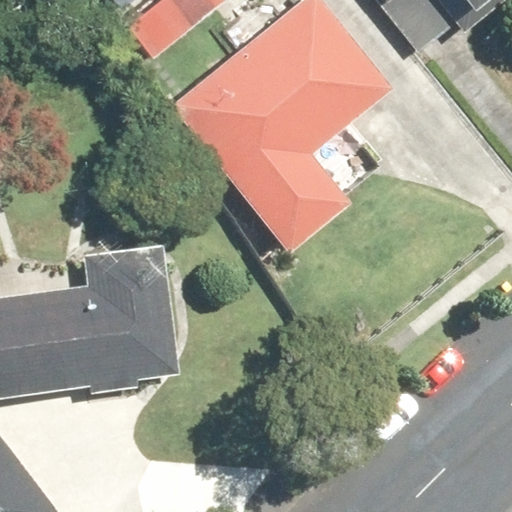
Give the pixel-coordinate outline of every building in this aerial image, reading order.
[(95,0),(105,11),(118,0),(95,0)] [(212,0),(150,0),(110,33),(135,63),(212,0)] [(378,89),(307,0),(286,0),(150,108),(266,255),(334,202),(296,154),(378,89)] [(424,0),(447,30),(487,0),(424,0)] [(0,406),(170,384),(149,233),(66,244),(72,293),(29,299),(24,260),(0,263),(0,406)] [(39,511),(0,456),(0,511),(39,511)]
